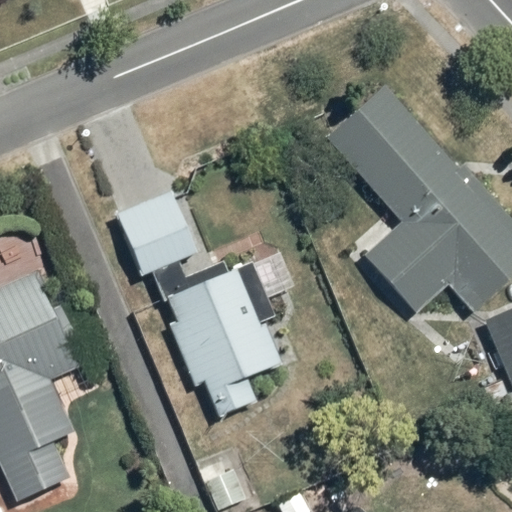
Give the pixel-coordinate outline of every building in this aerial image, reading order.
[(419,306),(452,279),(480,306),(511,279),(511,233),(391,87),(338,131),(410,218),(372,250),(419,306)] [(205,248),(178,193),(122,217),(150,275),(205,248)] [(296,284),(283,248),(251,259),(263,295),(296,284)] [(253,374),(265,369),(252,336),(264,331),(239,265),(175,291),(185,316),(175,320),(200,383),(213,378),(227,413),(262,398),(253,374)] [(0,460),(17,499),(66,475),(47,436),(69,426),(44,376),(81,358),(38,270),(0,287),(0,460)] [(511,316),(492,325),(511,372),(511,316)]
